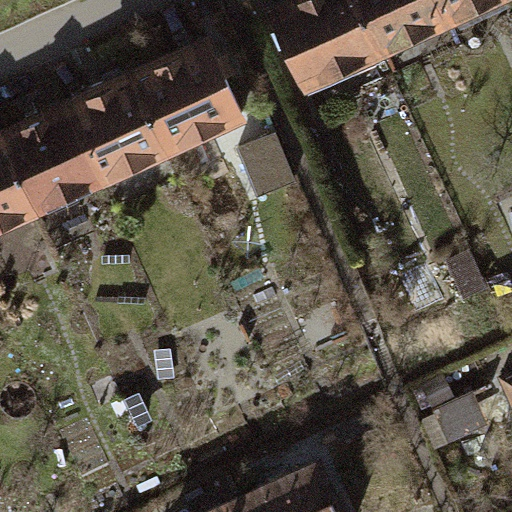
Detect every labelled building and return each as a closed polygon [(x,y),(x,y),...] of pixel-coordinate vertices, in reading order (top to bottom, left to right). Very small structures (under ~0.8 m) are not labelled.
[(386,70),(351,0),(309,0),(275,16),(317,103),(386,70)] [(454,38),(436,0),(351,0),(386,70),(454,38)] [(511,10),(511,0),(436,0),(454,38),(511,10)] [(212,31),(143,63),(182,146),(251,114),(212,31)] [(143,63),(73,95),(112,178),(182,146),(143,63)] [(73,95),(4,127),(43,211),(112,178),(73,95)] [(4,127),(0,128),(0,230),(43,211),(4,127)] [(274,139),(243,153),(257,184),(288,169),(274,139)] [(476,250),(454,260),(474,302),(496,292),(476,250)] [(417,390),(441,446),(493,423),(479,391),(461,399),(451,375),(417,390)] [(136,391),(115,401),(125,424),(146,414),(136,391)] [(355,511),(328,453),(244,492),(252,511),(355,511)] [(252,511),(244,492),(200,511),(252,511)]
